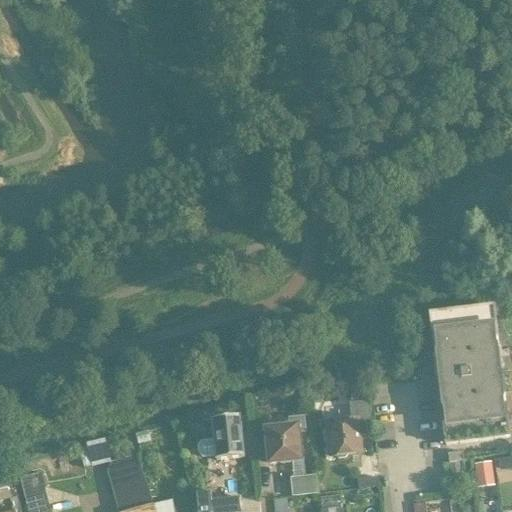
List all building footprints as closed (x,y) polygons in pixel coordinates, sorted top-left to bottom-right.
[(499,350),(494,307),(430,315),(435,357),(434,358),(434,359),(501,351),(501,350),(499,350)] [(506,394),(501,351),(434,359),(439,402),(506,394)] [(319,388),(305,390),(307,405),(320,403),(319,388)] [(510,438),(505,396),(506,396),(506,394),(439,402),(439,404),(441,403),(446,446),(510,438)] [(352,421),(326,424),(330,458),(335,457),(338,460),(345,459),(348,456),(362,454),(360,437),(372,435),(369,403),(350,405),(352,421)] [(198,446),(197,449),(197,453),(199,456),(202,459),(206,459),(216,458),(216,460),(216,461),(244,458),(240,418),(212,422),(214,441),(204,442),(200,443),(198,446)] [(289,420),(290,427),(266,430),(266,431),(265,432),(267,451),(268,451),(269,464),(280,463),(281,464),(290,463),(291,462),(301,461),(298,434),(306,433),(304,418),(289,420)] [(110,462),(106,441),(87,445),(92,467),(110,462)] [(87,445),(79,447),(84,469),(92,467),(87,445)] [(464,462),(462,453),(448,454),(449,464),(464,462)] [(153,505),(138,457),(111,464),(107,474),(117,511),(176,511),(172,499),(153,505)] [(451,476),(465,474),(464,462),(450,464),(451,476)] [(492,486),(490,464),(476,466),(479,488),(492,486)] [(49,511),(41,475),(20,480),(28,511),(49,511)] [(293,498),(317,495),(315,477),(291,480),(293,498)] [(7,483),(0,484),(0,502),(12,499),(15,511),(21,509),(16,488),(9,490),(7,483)] [(211,493),(197,495),(198,506),(198,511),(240,511),(239,501),(239,499),(212,502),(211,493)] [(288,511),(286,500),(274,502),(275,511),(288,511)]
